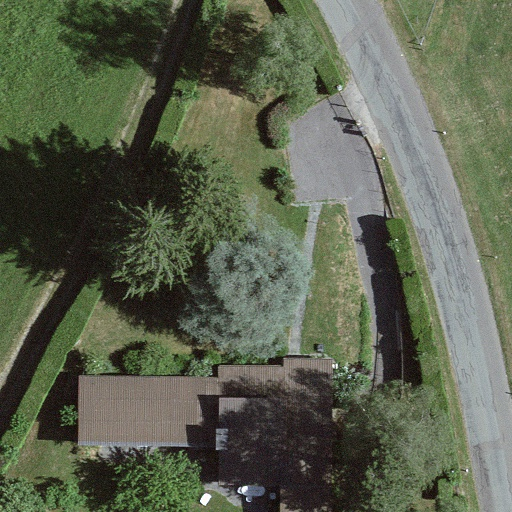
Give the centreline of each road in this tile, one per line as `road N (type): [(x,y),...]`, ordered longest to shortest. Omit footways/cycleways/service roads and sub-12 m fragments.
road 1 (tertiary): [(341,0),(420,154),(511,505)]
road 2 (track): [(205,0),(115,211),(0,425)]
